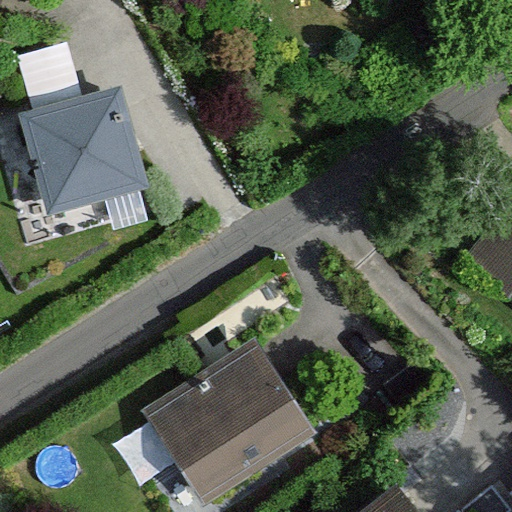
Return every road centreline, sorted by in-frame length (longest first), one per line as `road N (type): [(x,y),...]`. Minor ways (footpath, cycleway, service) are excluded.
road 1 (residential): [(511,71),(0,400)]
road 2 (unknown): [(497,438),(473,372),(366,263),(338,182)]
